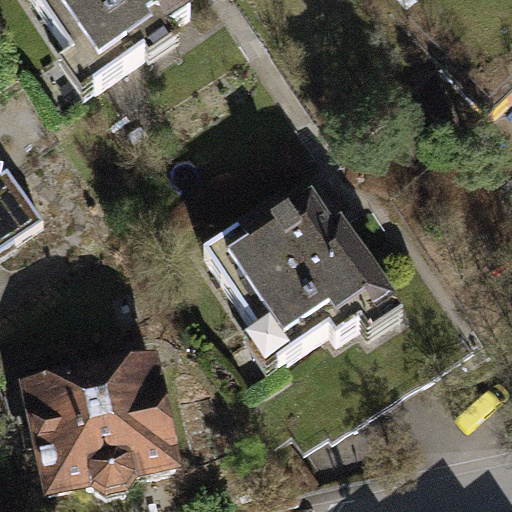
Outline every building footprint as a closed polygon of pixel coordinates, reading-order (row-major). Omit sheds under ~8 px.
[(30,0),(95,100),(148,65),(141,53),(190,21),(175,0),(30,0)] [(511,0),(383,0),(492,121),(511,103),(511,0)] [(0,259),(45,230),(0,162),(0,259)] [(377,212),(345,233),(213,320),(294,440),(350,403),(367,427),(472,355),(377,212)] [(155,370),(29,396),(50,500),(96,490),(96,493),(108,502),(125,498),(133,485),(132,482),(177,473),(155,370)]
